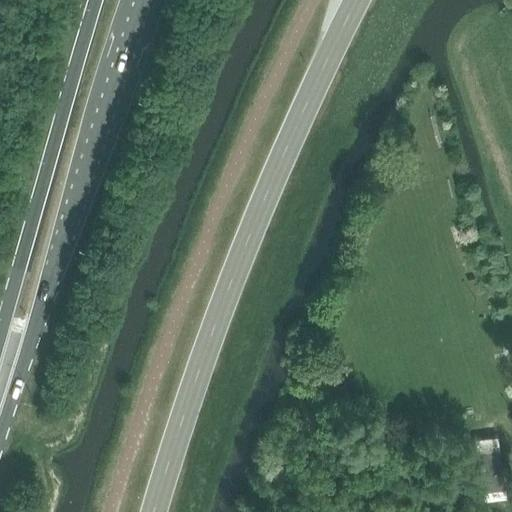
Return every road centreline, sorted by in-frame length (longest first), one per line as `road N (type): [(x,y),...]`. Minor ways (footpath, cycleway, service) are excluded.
road 1 (secondary): [(154,511),(245,249),(359,0)]
road 2 (primary): [(0,431),(145,0)]
road 3 (primary): [(98,0),(0,350)]
